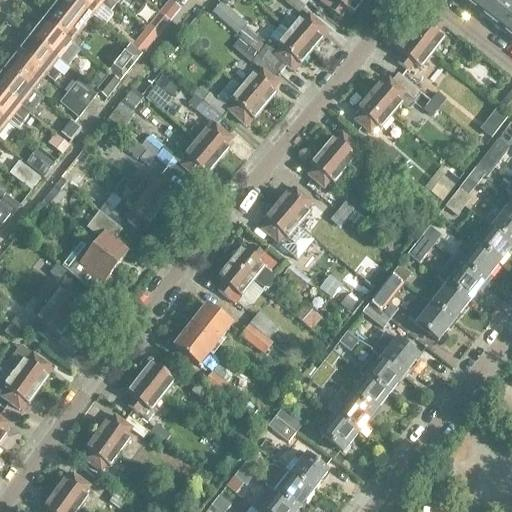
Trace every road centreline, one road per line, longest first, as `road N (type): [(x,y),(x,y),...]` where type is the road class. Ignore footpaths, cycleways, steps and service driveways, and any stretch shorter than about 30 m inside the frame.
road 1 (residential): [(0,506),(175,272),(400,0)]
road 2 (residential): [(368,511),(511,329)]
